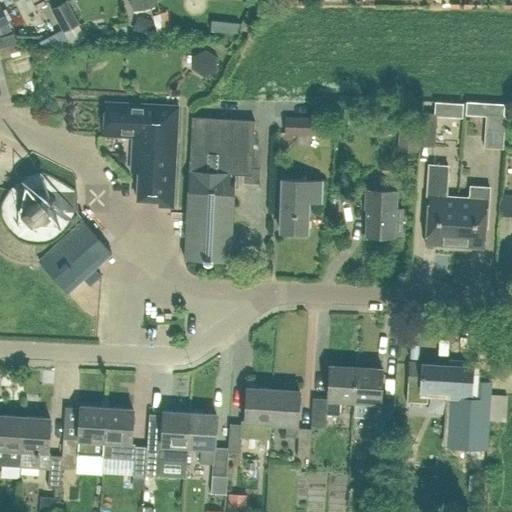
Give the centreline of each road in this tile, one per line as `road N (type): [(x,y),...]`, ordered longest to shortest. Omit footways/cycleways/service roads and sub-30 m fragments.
road 1 (residential): [(261,294),(185,282),(159,266),(111,216),(81,165),(0,119)]
road 2 (residential): [(0,348),(187,357),(261,294)]
road 3 (residential): [(511,308),(261,294)]
